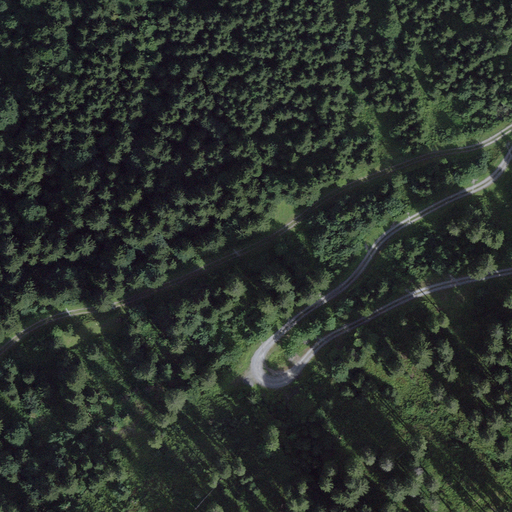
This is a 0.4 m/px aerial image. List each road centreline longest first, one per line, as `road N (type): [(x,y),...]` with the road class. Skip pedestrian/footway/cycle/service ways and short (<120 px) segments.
road 1 (track): [(511,149),(491,177),(387,232),(260,356),(261,371),(284,377),(334,331),(419,290),(511,267)]
road 2 (track): [(511,126),(476,145),(370,172),(266,236),(97,310),(60,314),(0,367)]
